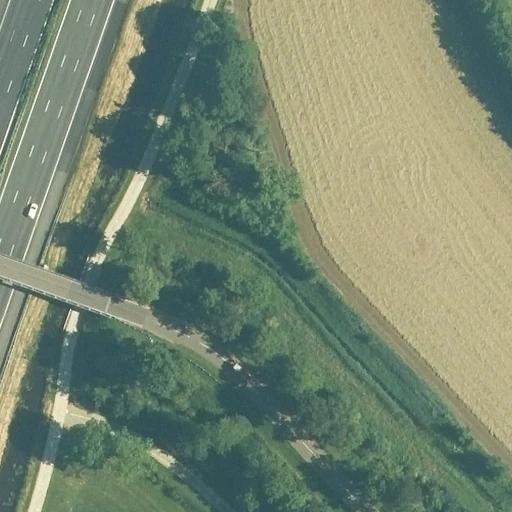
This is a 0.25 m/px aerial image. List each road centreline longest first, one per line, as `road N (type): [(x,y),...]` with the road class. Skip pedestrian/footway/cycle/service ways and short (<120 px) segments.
road 1 (unclassified): [(363,511),(221,363),(162,331),(0,270)]
road 2 (motorway): [(0,264),(92,0)]
